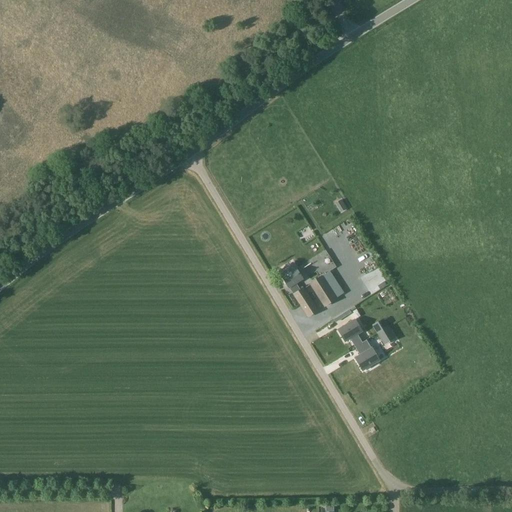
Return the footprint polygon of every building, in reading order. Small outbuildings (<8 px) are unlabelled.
[(346,209),(341,201),(337,203),(342,211),(346,209)] [(292,225),(281,234),(289,244),(300,235),(292,225)] [(292,264),(279,272),(283,278),(282,278),(289,288),(291,287),(295,294),(293,295),(308,317),(318,311),(310,299),(306,292),(303,288),(300,291),(296,284),(303,279),(296,269),(295,269),(292,264)] [(322,276),(310,284),(325,307),(337,299),(336,298),(333,293),(322,276)] [(336,298),(342,294),(339,290),(333,293),(336,298)] [(354,319),(338,329),(345,341),(350,338),(355,346),(362,342),(357,333),(362,331),(354,319)] [(388,326),(378,332),(381,338),(387,334),(390,340),(395,337),(388,326)] [(368,395),(337,340),(321,348),(352,404),(368,395)] [(362,342),(355,346),(360,354),(355,357),(362,369),(365,368),(366,370),(377,363),(376,361),(379,359),(372,348),(367,350),(362,342)] [(362,421),(375,444),(394,433),(386,420),(392,417),(386,407),(362,421)]
